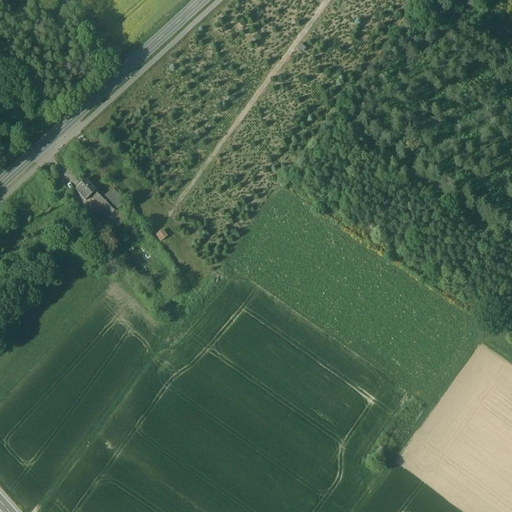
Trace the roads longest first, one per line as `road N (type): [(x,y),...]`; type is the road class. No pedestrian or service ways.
road 1 (tertiary): [(0,184),(202,0)]
road 2 (track): [(363,511),(500,323)]
